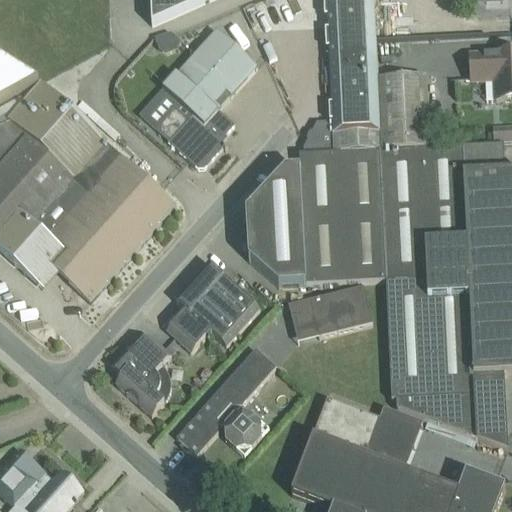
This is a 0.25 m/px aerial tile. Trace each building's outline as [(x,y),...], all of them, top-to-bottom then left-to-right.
[(150,0),(152,28),(215,0),(150,0)] [(350,65),(377,63),(373,0),(326,0),(330,66),(350,65)] [(203,131),(219,114),(258,71),(216,33),(163,93),(178,108),(203,131)] [(511,103),(511,55),(493,56),(494,58),(469,59),(471,86),(494,84),(495,104),(511,103)] [(0,60),(0,106),(39,85),(0,60)] [(378,82),(377,63),(350,65),(330,66),(333,125),(316,125),(312,134),(308,142),(303,151),(303,157),(380,153),(378,82)] [(378,82),(380,153),(380,155),(429,152),(426,80),(378,82)] [(177,209),(162,196),(106,146),(107,145),(42,87),(9,124),(0,127),(0,255),(16,270),(17,270),(24,277),(36,287),(50,271),(90,306),(177,209)] [(203,131),(178,108),(160,127),(160,134),(171,143),(168,146),(198,173),(205,173),(223,152),(225,154),(228,151),(221,145),(235,129),(219,114),(203,131)] [(492,147),(511,146),(511,128),(491,130),(492,147)] [(380,155),(380,153),(303,157),(303,158),(299,159),(300,174),(286,174),(246,217),(248,264),(278,291),(306,289),(385,285),(391,404),(396,403),(396,413),(433,427),(477,444),(508,456),(504,379),(511,378),(511,177),(505,177),(503,150),(503,148),(455,151),(429,152),(380,155)] [(226,351),(260,313),(224,281),(209,268),(176,305),(189,317),(184,322),(181,319),(167,335),(192,357),(210,337),(226,351)] [(363,291),(310,304),(320,341),(372,328),(363,291)] [(172,361),(148,340),(137,353),(132,348),(111,371),(122,381),(116,388),(152,421),(166,406),(167,404),(169,402),(170,399),(171,396),(171,393),(171,391),(171,388),(171,385),(170,382),(169,380),(168,377),(166,375),(165,373),(163,371),(172,361)] [(270,433),(244,410),(277,373),(256,354),(176,442),(197,461),(218,437),(218,429),(225,429),(225,444),(245,461),(259,446),(270,433)] [(497,511),(505,493),(466,478),(459,496),(404,475),(422,427),(384,413),(380,423),(327,404),(292,498),(330,511),(497,511)] [(15,511),(20,508),(24,511),(29,511),(54,486),(18,459),(21,455),(20,454),(0,475),(0,500),(12,511),(15,511)] [(54,486),(29,511),(68,511),(82,497),(75,490),(76,489),(69,483),(68,484),(61,478),(54,486)]
